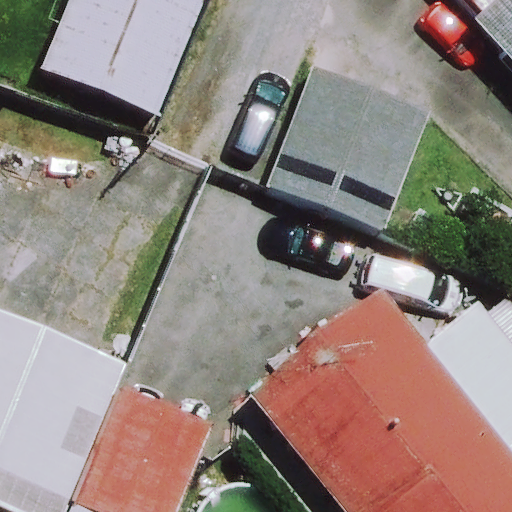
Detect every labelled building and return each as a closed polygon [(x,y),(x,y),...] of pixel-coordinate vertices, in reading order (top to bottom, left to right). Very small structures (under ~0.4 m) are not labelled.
[(200,0),(68,0),(35,82),(147,128),(200,0)] [(511,0),(432,0),(511,88),(511,0)] [(420,132),(309,82),(259,195),(370,245),(420,132)] [(413,362),(362,303),(239,409),(327,511),(511,511),(511,374),(463,318),(413,362)] [(0,491),(56,511),(164,511),(196,429),(110,397),(119,374),(0,329),(0,491)]
